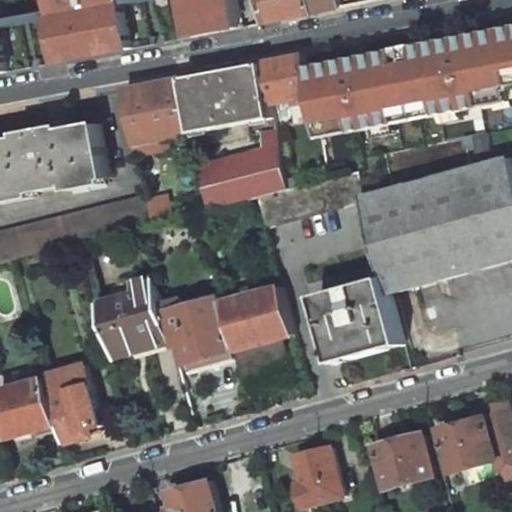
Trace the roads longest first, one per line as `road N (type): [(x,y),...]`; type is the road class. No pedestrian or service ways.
road 1 (unclassified): [(511,370),(0,510)]
road 2 (unclassified): [(0,94),(506,0)]
road 3 (unknown): [(373,244),(299,267),(326,397)]
